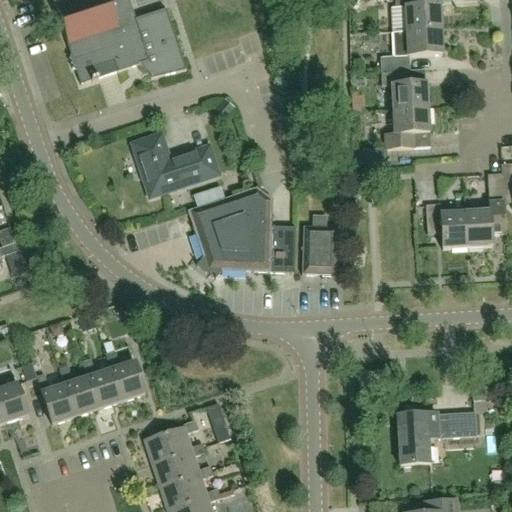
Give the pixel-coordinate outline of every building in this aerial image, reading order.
[(53,0),(82,86),(98,81),(119,75),(140,68),(150,81),(186,74),(165,12),(136,22),(129,0),(53,0)] [(395,0),(396,12),(390,12),(391,36),(442,33),(441,8),(425,9),(424,0),(395,0)] [(391,36),(392,61),(380,62),(381,75),(411,74),(411,60),(444,58),(442,33),(391,36)] [(411,74),(381,75),(382,90),(391,89),(393,113),(429,111),(427,86),(412,87),(411,74)] [(225,121),(234,111),(225,102),(215,112),(225,121)] [(203,108),(184,113),(187,123),(206,118),(203,108)] [(385,138),(385,146),(380,146),(381,151),(352,153),(353,166),(388,164),(387,152),(415,151),(414,137),(430,137),(429,111),(393,113),(394,138),(385,138)] [(150,198),(216,176),(208,150),(168,163),(160,139),(134,147),(150,198)] [(255,166),(250,168),(257,190),(262,188),(255,166)] [(511,166),(501,167),(502,177),(503,207),(511,206),(511,166)] [(490,214),(465,215),(467,251),(491,249),(491,237),(505,236),(503,207),(502,177),(488,178),(490,214)] [(257,190),(188,212),(203,260),(202,260),(202,261),(196,268),(215,282),(221,275),(221,273),(270,275),(272,229),(272,203),(257,190)] [(467,251),(465,215),(441,217),(440,208),(425,208),(427,236),(441,236),(442,252),(467,251)] [(0,228),(0,246),(9,247),(8,229),(0,228)] [(272,229),(270,275),(293,275),(295,230),(272,229)] [(303,229),(301,277),(336,278),(337,230),(303,229)] [(0,260),(17,253),(14,245),(0,250),(0,260)] [(78,320),(83,335),(97,331),(92,315),(78,320)] [(59,325),(49,329),(52,340),(63,336),(59,325)] [(111,371),(121,403),(145,396),(135,363),(119,368),(114,353),(106,355),(111,371)] [(121,403),(111,371),(95,376),(90,360),(82,363),(87,379),(88,379),(98,411),(121,403)] [(88,379),(87,379),(72,384),(67,368),(59,371),(64,387),(64,386),(75,419),(98,411),(88,379)] [(64,386),(64,387),(49,391),(44,376),(36,378),(51,426),(75,419),(64,386)] [(0,411),(4,425),(28,417),(17,385),(2,390),(0,384),(0,411)] [(399,419),(400,431),(398,431),(400,470),(430,468),(429,442),(477,440),(475,417),(438,419),(438,417),(399,419)] [(191,453),(190,450),(185,437),(196,433),(193,424),(181,428),(182,430),(142,444),(150,467),(191,453)] [(191,453),(150,467),(158,490),(199,476),(198,473),(193,459),(204,456),(201,446),(190,450),(191,453)] [(199,476),(158,490),(165,511),(168,511),(207,499),(206,496),(201,483),(212,479),(209,469),(198,473),(199,476)] [(207,499),(168,511),(211,511),(209,505),(220,501),(217,492),(206,496),(207,499)]
